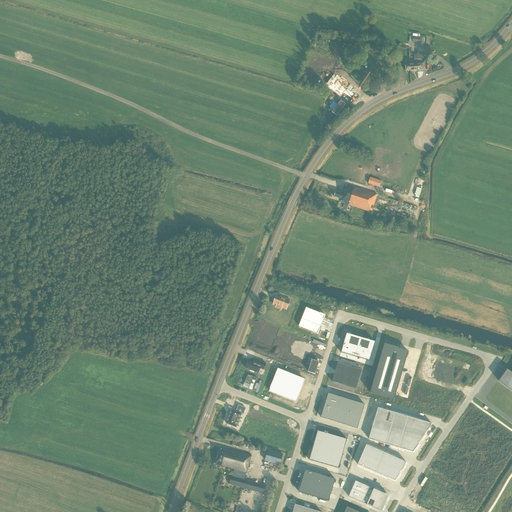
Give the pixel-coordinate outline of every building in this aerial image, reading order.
[(417,60),(417,54),(414,54),(414,59),(415,59),(415,61),(410,61),(410,71),(418,70),(417,65),(418,65),(417,60)] [(421,54),(417,54),(417,60),(418,65),(417,65),(418,70),(423,70),(422,66),(425,66),(425,60),(421,60),(421,54)] [(346,105),(341,102),(332,113),(336,117),(346,105)] [(379,187),(381,181),(370,177),(368,183),(379,187)] [(335,191),(334,197),(342,199),(341,202),(344,204),(344,206),(348,207),(348,205),(371,212),(377,194),(346,184),(343,194),(335,191)] [(276,296),(273,304),(278,306),(278,305),(282,306),(281,307),(286,309),(290,300),(284,298),(284,299),(276,296)] [(323,313),(304,306),(297,324),(316,332),(323,313)] [(260,334),(257,343),(271,348),(274,339),(273,339),(275,334),(276,334),(279,328),(266,323),(263,329),(267,330),(265,335),(260,334)] [(347,334),(341,353),(370,361),(375,342),(347,334)] [(295,336),(285,359),(310,369),(316,355),(312,354),(316,344),(295,336)] [(394,399),(408,351),(407,351),(408,352),(406,357),(397,354),(399,349),(384,344),(370,392),(394,399)] [(249,360),(246,368),(250,370),(250,371),(254,372),(258,373),(260,368),(263,370),(266,363),(255,359),(254,362),(249,360)] [(429,378),(456,386),(455,386),(457,379),(459,380),(461,374),(463,375),(464,368),(469,370),(469,369),(435,359),(434,360),(435,360),(429,378)] [(338,362),(332,381),(356,388),(362,369),(338,362)] [(273,366),(264,390),(296,403),(306,380),(273,366)] [(511,372),(507,369),(499,381),(511,390),(511,372)] [(247,378),(245,383),(251,386),(249,389),(252,390),(256,381),(257,382),(258,379),(249,375),(248,378),(247,378)] [(419,387),(414,404),(443,412),(445,404),(446,405),(445,407),(447,408),(450,396),(419,387)] [(328,393),(321,417),(357,429),(365,405),(328,393)] [(233,410),(227,423),(237,427),(243,414),(246,408),(238,405),(236,411),(233,410)] [(378,408),(369,439),(413,452),(431,424),(378,408)] [(261,417),(254,435),(282,446),(289,428),(261,417)] [(468,422),(440,464),(467,482),(494,440),(468,422)] [(317,431),(309,460),(339,468),(347,439),(317,431)] [(366,445),(358,464),(395,481),(406,462),(366,445)] [(246,473),(251,455),(230,449),(230,450),(219,447),(214,464),(246,473)] [(282,454),(267,450),(264,461),(279,465),(282,454)] [(329,501),(335,479),(306,470),(299,492),(329,501)] [(231,476),(229,484),(264,494),(266,486),(231,476)] [(356,481),(349,496),(382,511),(388,495),(356,481)]
